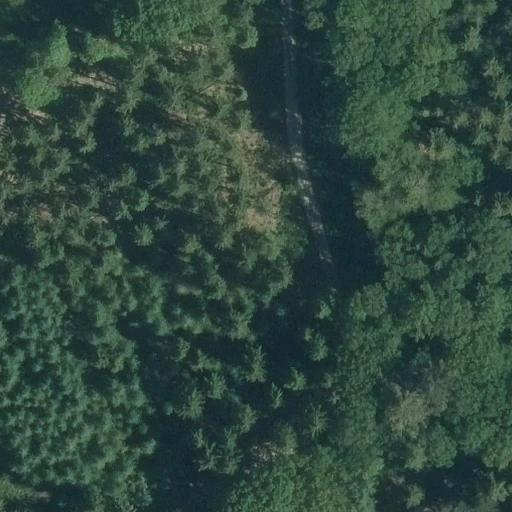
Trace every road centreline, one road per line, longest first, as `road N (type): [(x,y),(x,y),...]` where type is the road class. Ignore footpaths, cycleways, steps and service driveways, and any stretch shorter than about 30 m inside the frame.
road 1 (track): [(284,0),(289,115),(342,333),(346,394),(317,427),(174,511)]
road 2 (track): [(346,394),(386,386),(511,326)]
